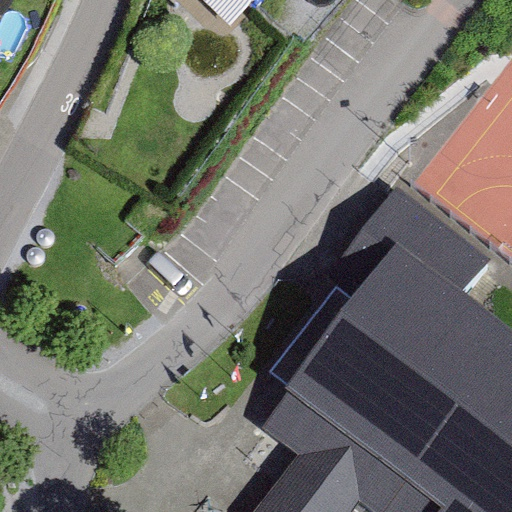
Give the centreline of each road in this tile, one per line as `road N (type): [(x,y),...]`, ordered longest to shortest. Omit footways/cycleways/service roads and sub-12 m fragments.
road 1 (residential): [(56,447),(182,345),(472,0)]
road 2 (residential): [(0,217),(89,0)]
